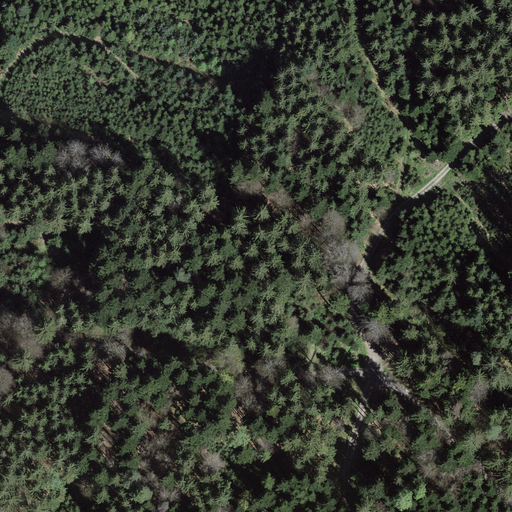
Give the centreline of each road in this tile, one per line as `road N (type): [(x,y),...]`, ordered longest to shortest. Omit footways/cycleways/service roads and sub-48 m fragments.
road 1 (track): [(0,323),(239,373),(381,373),(511,501)]
road 2 (track): [(349,511),(346,466),(381,373),(353,308),(368,253),(407,197),(511,119)]
